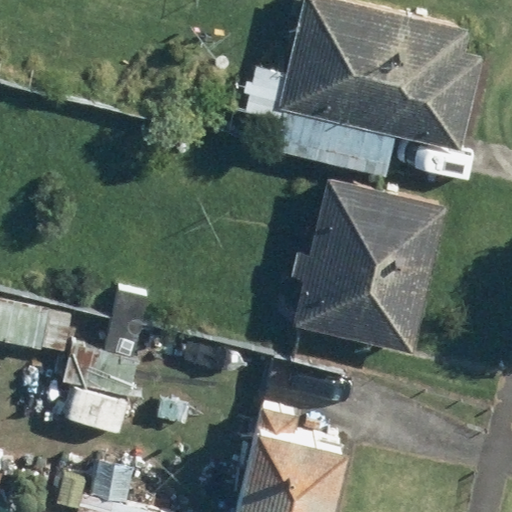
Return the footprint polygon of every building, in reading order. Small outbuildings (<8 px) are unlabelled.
[(472,47),(455,43),(460,21),(368,0),(296,0),(274,100),(451,140),(472,47)] [(321,170),(303,247),(289,244),(284,267),(297,270),(286,316),(405,344),(440,198),(321,170)] [(72,306),(0,292),(0,337),(65,348),(67,336),(72,306)] [(327,511),(343,448),(301,439),(305,418),(264,409),(259,429),(250,427),(230,511),(327,511)] [(176,511),(186,457),(156,451),(147,503),(126,499),(133,459),(96,452),(89,492),(79,490),(74,511),(176,511)]
